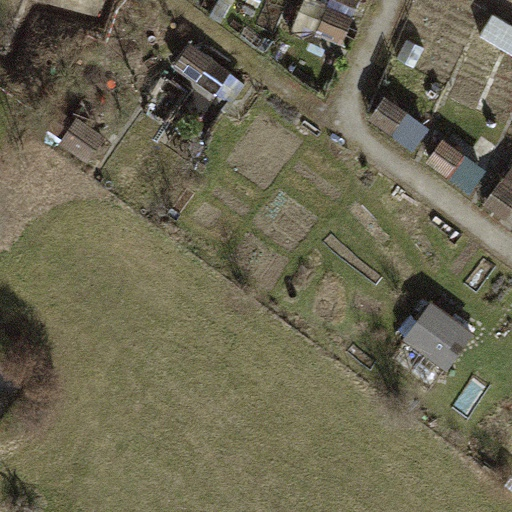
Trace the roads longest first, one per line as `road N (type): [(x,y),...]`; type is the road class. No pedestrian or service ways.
road 1 (track): [(170,0),(511,255)]
road 2 (track): [(394,0),(339,129)]
